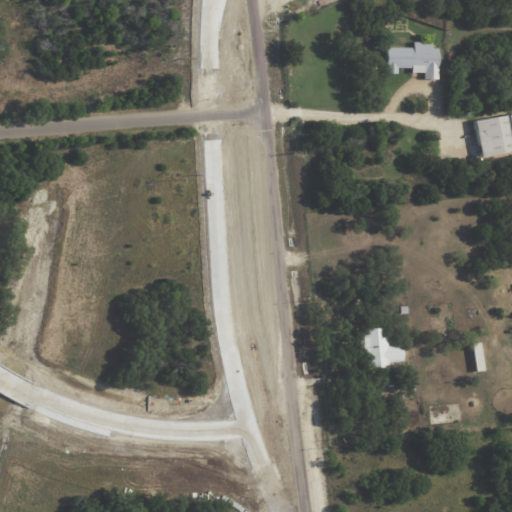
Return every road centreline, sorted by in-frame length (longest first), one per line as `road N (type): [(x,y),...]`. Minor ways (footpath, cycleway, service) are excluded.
road 1 (tertiary): [(211,0),(218,275),(238,423)]
road 2 (residential): [(291,388),(264,153)]
road 3 (tertiary): [(44,400),(134,423),(238,423)]
road 4 (residential): [(192,121),(0,129)]
